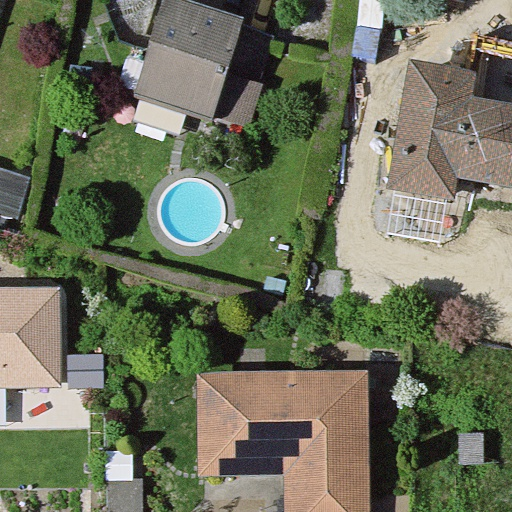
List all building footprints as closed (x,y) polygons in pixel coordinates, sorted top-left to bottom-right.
[(263,43),(162,11),(133,105),(248,141),(263,93),(249,89),(263,43)] [(511,202),(511,111),(467,104),(471,85),(406,75),(385,198),(453,209),(456,193),(511,202)] [(22,188),(0,181),(0,224),(10,227),(22,188)] [(0,397),(57,397),(55,300),(0,301),(0,397)] [(361,511),(361,386),(194,386),(195,488),(281,488),(281,511),(361,511)]
